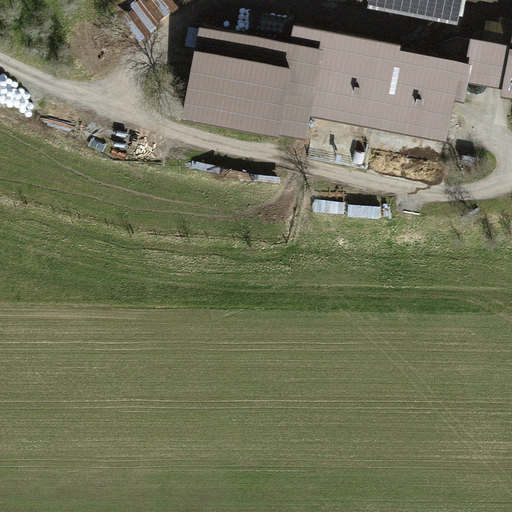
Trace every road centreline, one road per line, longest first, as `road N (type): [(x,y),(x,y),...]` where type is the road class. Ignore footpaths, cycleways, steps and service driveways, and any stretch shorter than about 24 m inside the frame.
road 1 (track): [(511,164),(468,187),(378,179),(184,133),(0,57)]
road 2 (track): [(102,96),(193,11),(278,4),(377,13),(438,38),(511,21)]
